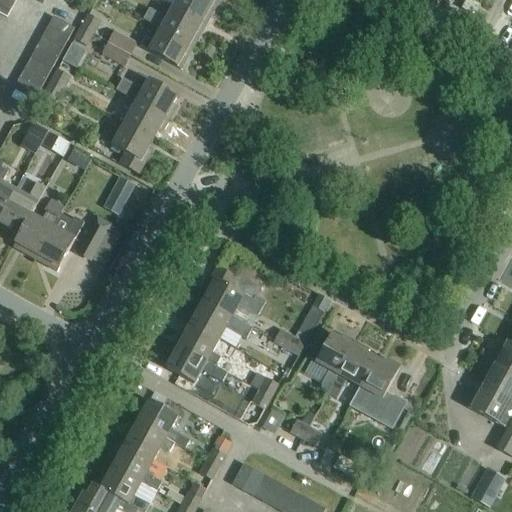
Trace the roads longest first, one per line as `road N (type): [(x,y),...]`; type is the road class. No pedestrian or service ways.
road 1 (unclassified): [(170,198),(429,344),(457,337),(511,237)]
road 2 (unclassified): [(170,198),(282,0)]
road 3 (unclassified): [(1,511),(90,347)]
road 4 (unclassified): [(90,347),(170,198)]
road 5 (unclassified): [(511,63),(397,0)]
